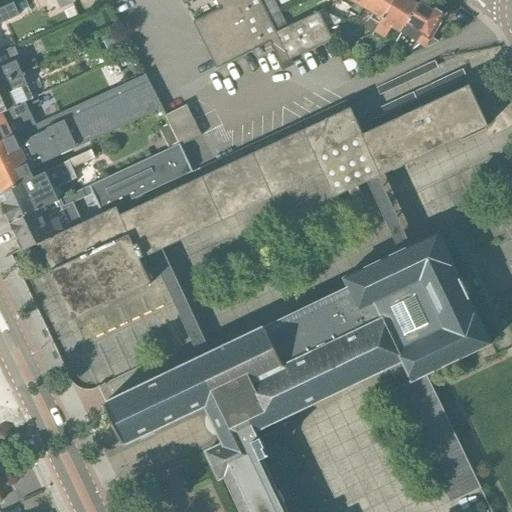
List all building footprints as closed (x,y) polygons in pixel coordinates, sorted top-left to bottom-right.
[(182,0),(185,4),(193,0),(216,0),(221,9),(194,23),(217,69),(271,42),(279,60),(289,55),(291,59),(333,39),(329,30),(324,20),(320,12),(288,28),(277,33),(269,17),(261,2),(260,0),(182,0)] [(274,0),(264,0),(261,2),(269,17),(280,12),(274,0)] [(341,0),(341,1),(351,6),(348,10),(358,16),(363,8),(367,0),(341,0)] [(367,0),(363,8),(374,15),(366,28),(372,32),(377,29),(394,0),(367,0)] [(394,0),(377,29),(372,32),(375,33),(373,36),(384,42),(393,26),(402,32),(420,0),(394,0)] [(420,0),(402,32),(396,42),(412,52),(418,42),(427,47),(438,42),(433,38),(446,16),(432,7),(431,2),(428,0),(420,0)] [(0,24),(20,15),(14,2),(0,8),(0,24)] [(280,12),(269,17),(277,33),(288,28),(280,12)] [(338,25),(329,30),(333,39),(343,34),(338,25)] [(110,57),(132,49),(125,32),(104,41),(106,47),(108,52),(110,57)] [(344,60),(354,56),(348,45),(339,50),(344,60)] [(0,84),(23,74),(38,67),(34,59),(19,66),(18,64),(22,62),(15,47),(11,49),(11,48),(0,52),(0,84)] [(122,67),(130,64),(127,57),(119,61),(122,67)] [(0,166),(153,95),(143,73),(26,129),(30,138),(20,143),(16,134),(0,141),(0,166)] [(0,114),(34,98),(23,74),(0,84),(0,114)] [(101,214),(72,227),(38,243),(39,245),(41,244),(53,270),(51,271),(73,320),(152,283),(141,259),(150,255),(162,249),(173,244),(172,242),(323,172),(335,197),(348,191),(351,197),(355,194),(360,192),(357,186),(366,182),(378,177),(381,175),(380,173),(484,125),(485,127),(488,125),(470,84),(466,86),(467,89),(364,137),(347,100),(213,162),(101,214)] [(159,109),(153,95),(0,166),(0,193),(36,177),(32,168),(159,109)] [(0,141),(16,134),(22,131),(16,119),(45,106),(41,95),(34,98),(0,114),(0,141)] [(166,149),(200,134),(187,106),(163,117),(166,124),(157,128),(166,149)] [(200,134),(166,149),(88,186),(101,214),(213,162),(200,134)] [(36,177),(0,193),(0,195),(4,205),(3,206),(11,222),(58,200),(54,190),(77,179),(72,169),(95,158),(92,152),(36,177)] [(410,246),(378,177),(366,182),(398,252),(410,246)] [(60,199),(58,200),(11,222),(24,250),(38,243),(72,227),(60,199)] [(226,478),(242,511),(322,511),(325,503),(309,498),(315,480),(299,474),(305,458),(288,452),(294,435),(299,419),(292,416),(391,367),(400,387),(396,389),(451,504),(481,490),(432,386),(427,374),(492,343),(476,310),(474,311),(468,298),(469,297),(465,287),(460,278),(459,278),(453,266),(454,265),(439,233),(410,246),(398,252),(344,278),(349,287),(267,327),(266,325),(238,339),(210,352),(197,359),(104,403),(124,445),(143,436),(206,406),(214,423),(224,445),(208,453),(221,480),(226,478)] [(210,352),(162,249),(150,255),(197,359),(210,352)]
